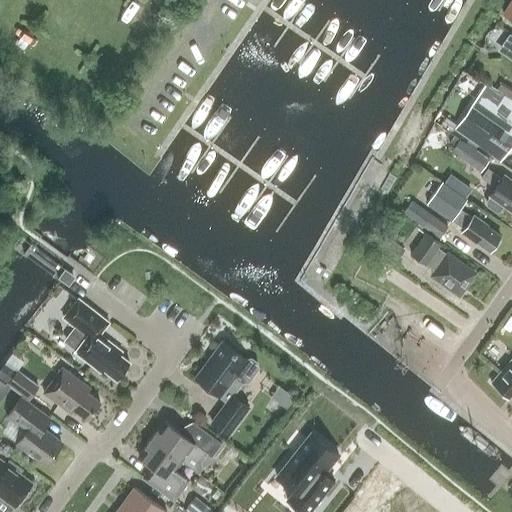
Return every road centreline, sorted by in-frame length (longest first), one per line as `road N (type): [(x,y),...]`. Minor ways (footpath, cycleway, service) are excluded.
road 1 (residential): [(51,511),(170,348),(92,279)]
road 2 (residential): [(511,440),(440,380),(511,282)]
